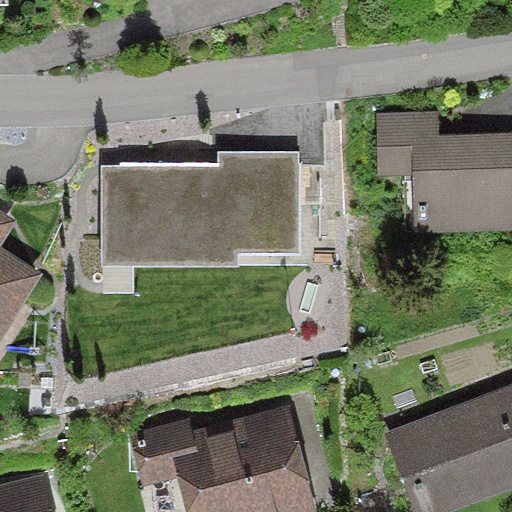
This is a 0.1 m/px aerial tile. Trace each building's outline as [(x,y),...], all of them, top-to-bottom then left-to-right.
[(415,217),(511,213),(511,143),(511,141),(431,145),(430,115),(425,115),(374,116),(375,150),(412,148),(415,217)] [(297,164),(115,163),(114,253),(296,255),(297,164)] [(0,309),(22,275),(0,261),(0,309)] [(511,393),(390,439),(417,511),(420,511),(511,477),(511,393)] [(280,419),(173,447),(190,511),(280,511),(304,506),(280,419)] [(0,511),(38,511),(32,487),(0,494),(0,511)]
